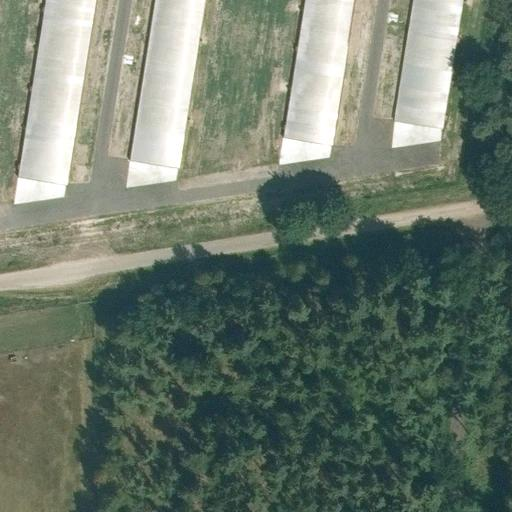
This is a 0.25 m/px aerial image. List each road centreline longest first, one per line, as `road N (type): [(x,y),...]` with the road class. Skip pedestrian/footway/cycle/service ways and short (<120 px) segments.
road 1 (unclassified): [(0,282),(511,202)]
road 2 (track): [(511,160),(498,204),(452,511)]
